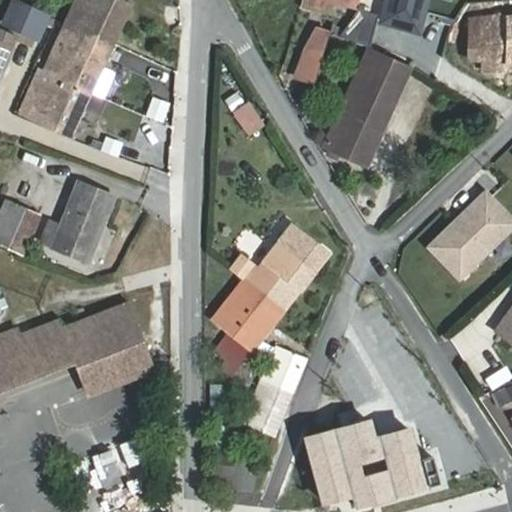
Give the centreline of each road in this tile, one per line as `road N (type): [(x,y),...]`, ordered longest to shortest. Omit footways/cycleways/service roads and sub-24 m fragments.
road 1 (tertiary): [(206,0),(195,230),(196,511)]
road 2 (residential): [(363,257),(210,0)]
road 3 (residential): [(265,511),(363,257)]
road 4 (residential): [(511,467),(363,257)]
road 5 (residential): [(511,122),(363,257)]
